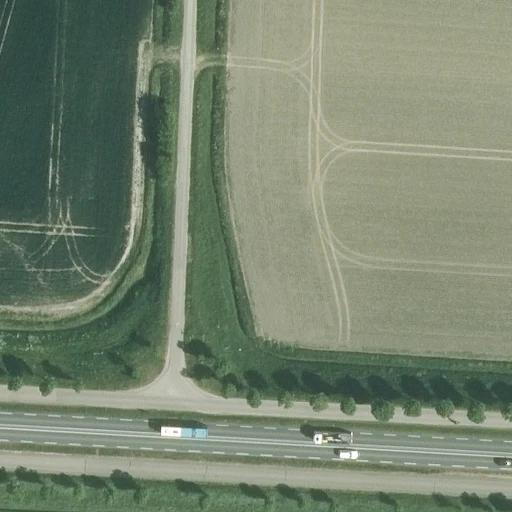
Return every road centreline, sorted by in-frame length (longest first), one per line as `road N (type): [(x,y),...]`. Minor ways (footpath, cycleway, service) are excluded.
road 1 (primary): [(511,458),(0,427)]
road 2 (unclassified): [(511,491),(0,462)]
road 3 (unclassified): [(173,403),(190,0)]
road 4 (unclassified): [(511,422),(173,403)]
road 5 (unclassified): [(173,403),(0,393)]
